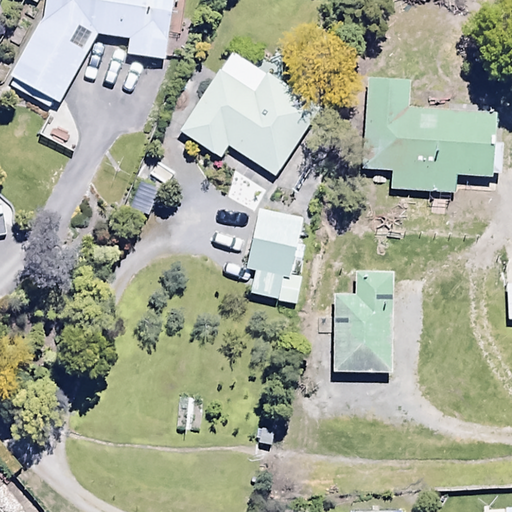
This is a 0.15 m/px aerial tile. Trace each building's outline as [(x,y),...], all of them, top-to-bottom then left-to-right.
[(160,56),(165,0),(40,0),(39,16),(6,75),(11,78),(7,86),(47,108),(52,100),(56,102),(94,33),(124,35),(123,53),(160,56)] [(214,68),(175,131),(218,158),(225,146),(273,176),(318,103),(255,65),(252,70),(227,55),(218,70),(214,68)] [(492,142),(493,109),(404,107),(405,79),(362,78),(360,168),(388,169),(388,188),(425,188),(424,205),(448,206),(449,191),(453,191),(453,175),(488,175),(488,173),(497,173),(497,142),(492,142)] [(278,276),(287,277),(299,218),(255,209),(244,268),(251,269),(246,295),(274,300),(278,276)] [(330,294),(330,371),(388,371),(388,273),(352,273),(352,294),(330,294)]
